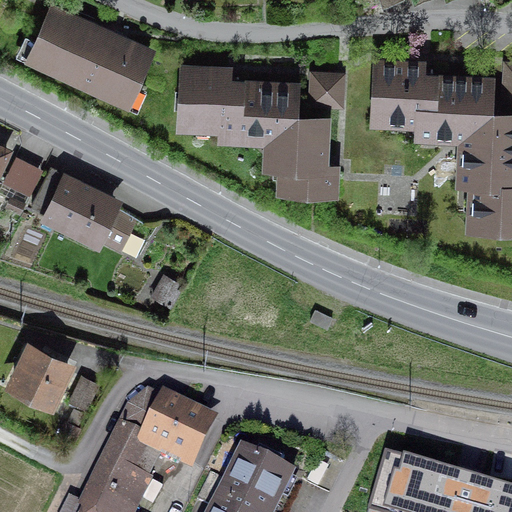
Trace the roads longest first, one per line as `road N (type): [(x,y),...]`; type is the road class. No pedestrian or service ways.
road 1 (secondary): [(511,335),(310,263),(0,99)]
road 2 (residential): [(120,0),(232,34),(511,24)]
road 3 (residential): [(511,429),(134,367)]
